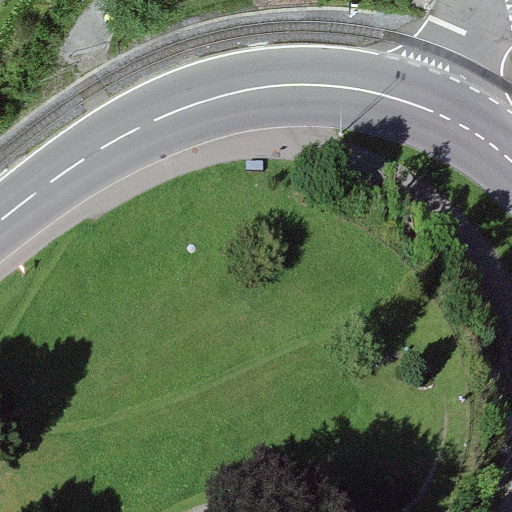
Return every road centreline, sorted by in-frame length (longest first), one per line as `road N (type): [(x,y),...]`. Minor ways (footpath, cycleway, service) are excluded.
road 1 (secondary): [(438,115),(338,88),(234,95),(173,113),(117,142),(0,223)]
road 2 (residential): [(438,115),(463,63),(464,0)]
